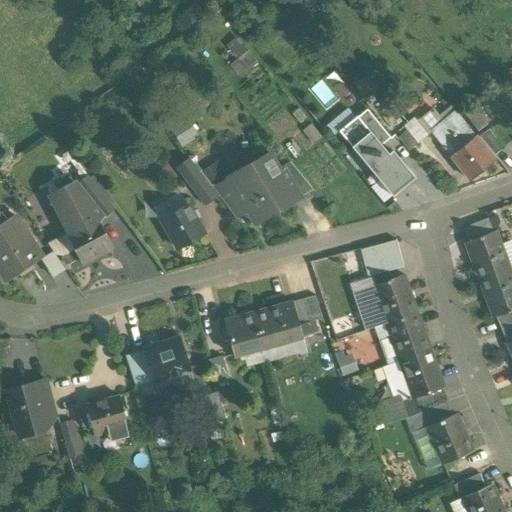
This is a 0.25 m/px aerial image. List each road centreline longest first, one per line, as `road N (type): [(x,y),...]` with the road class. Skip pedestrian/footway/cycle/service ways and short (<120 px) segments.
road 1 (residential): [(0,314),(28,322),(79,312),(423,218)]
road 2 (residential): [(423,218),(451,325),(511,464)]
